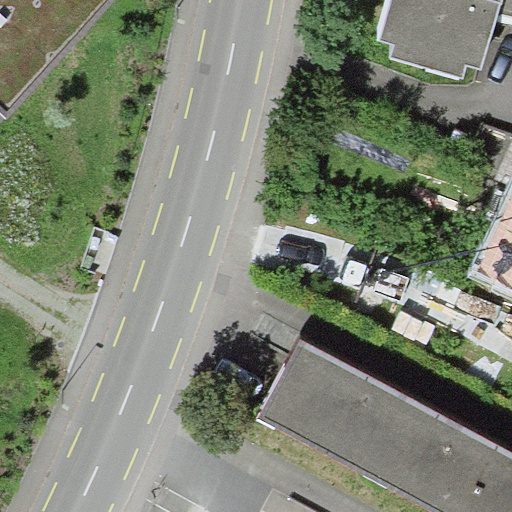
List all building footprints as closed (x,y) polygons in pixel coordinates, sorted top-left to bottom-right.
[(0,0),(0,119),(109,0),(0,0)] [(511,0),(388,0),(377,39),(392,43),(388,56),(464,78),(468,63),(481,67),(497,11),(511,15),(511,0)] [(511,193),(477,271),(511,286),(511,193)] [(257,416),(434,511),(458,511),(499,444),(300,337),(257,416)] [(511,511),(511,451),(499,444),(458,511),(511,511)]
